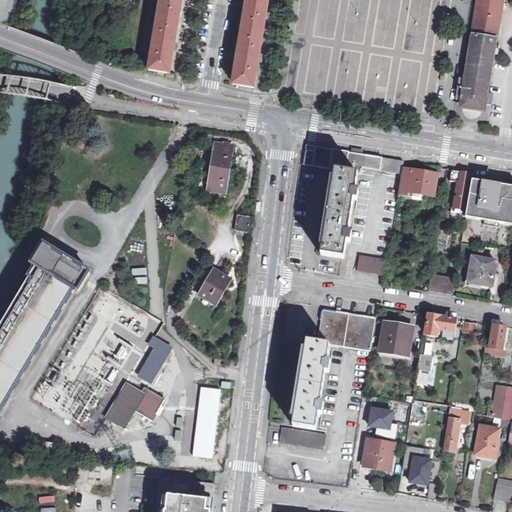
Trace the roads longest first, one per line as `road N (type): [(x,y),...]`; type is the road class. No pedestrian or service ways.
road 1 (residential): [(267,277),(511,317)]
road 2 (tertiary): [(206,103),(0,37)]
road 3 (unclassified): [(242,490),(267,277)]
road 4 (residential): [(242,490),(446,511)]
road 5 (unclassified): [(267,277),(286,118)]
road 6 (tertiary): [(286,118),(439,145)]
road 7 (residential): [(439,145),(463,0)]
